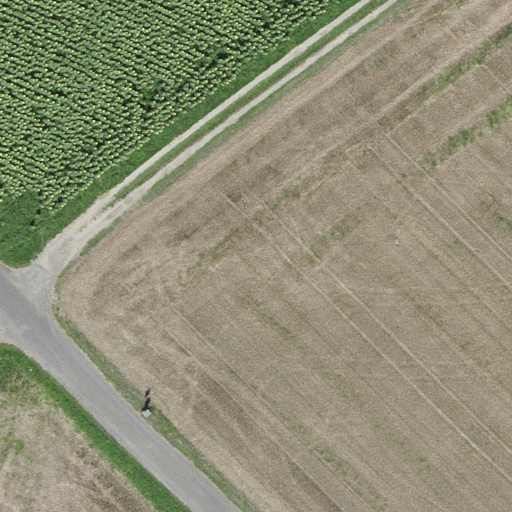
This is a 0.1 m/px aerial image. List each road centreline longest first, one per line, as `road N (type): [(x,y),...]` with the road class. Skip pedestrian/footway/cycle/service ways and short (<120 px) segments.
road 1 (track): [(384,0),(122,191),(12,306)]
road 2 (unclassified): [(0,290),(226,511)]
